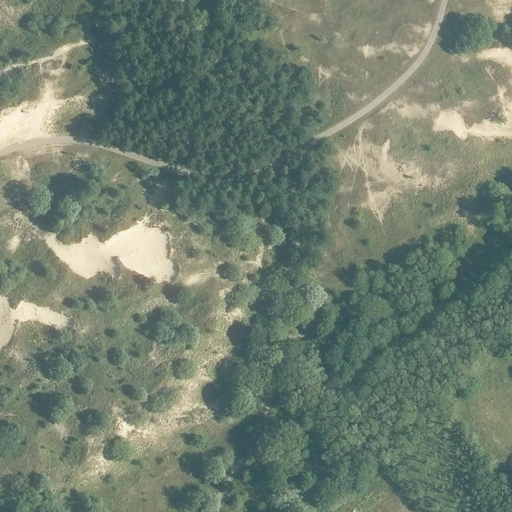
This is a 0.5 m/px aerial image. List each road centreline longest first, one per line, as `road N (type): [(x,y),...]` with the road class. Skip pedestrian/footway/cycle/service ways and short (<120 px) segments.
road 1 (track): [(0,153),(82,140),(216,178),(269,169),(351,119),(417,64),(444,0)]
road 2 (unknown): [(511,255),(382,352),(345,351),(314,328),(295,336),(274,380),(262,444),(235,467),(208,511)]
